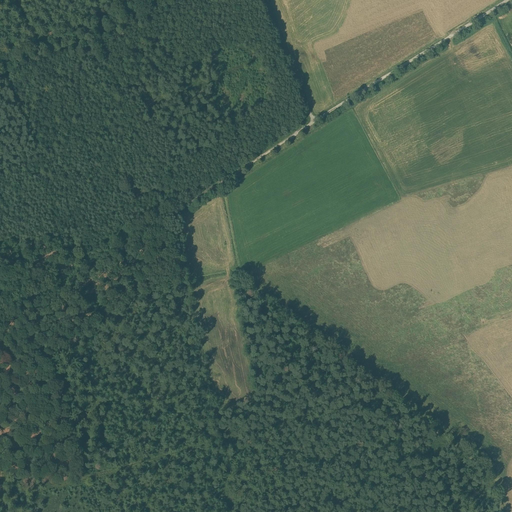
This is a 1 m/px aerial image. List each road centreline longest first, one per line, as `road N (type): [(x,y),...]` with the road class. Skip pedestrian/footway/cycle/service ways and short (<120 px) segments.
road 1 (track): [(0,311),(42,295),(313,120)]
road 2 (track): [(313,120),(506,0)]
road 3 (track): [(0,67),(157,0)]
road 4 (track): [(267,0),(313,120)]
